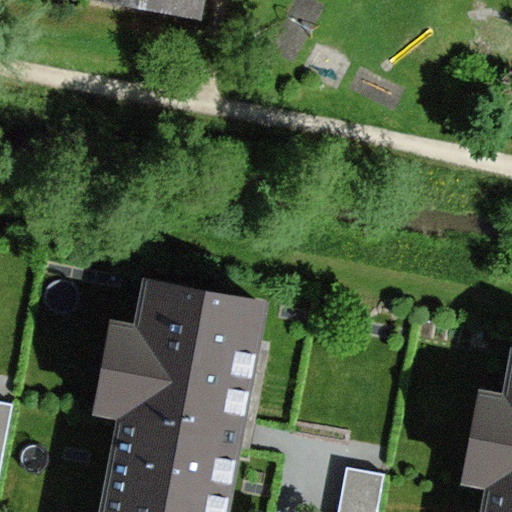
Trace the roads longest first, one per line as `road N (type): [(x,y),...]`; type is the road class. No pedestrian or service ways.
road 1 (track): [(511,166),(0,64)]
road 2 (track): [(0,207),(511,301)]
